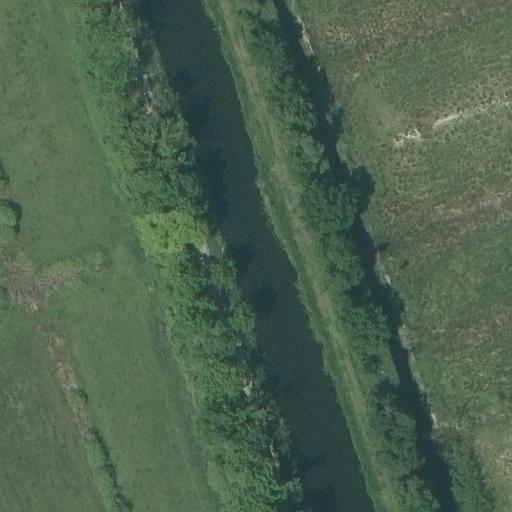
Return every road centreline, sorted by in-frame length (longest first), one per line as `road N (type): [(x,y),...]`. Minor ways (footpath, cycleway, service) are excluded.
road 1 (track): [(221,0),(393,511)]
road 2 (track): [(282,511),(111,0)]
